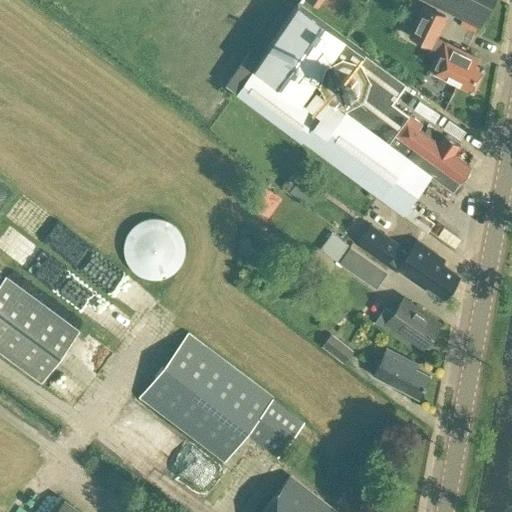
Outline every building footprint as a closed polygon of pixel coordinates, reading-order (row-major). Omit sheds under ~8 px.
[(423,0),(479,28),(493,0),(423,0)] [(398,107),(389,100),(392,100),(406,82),(296,3),(256,61),(246,53),(224,84),(236,92),(234,95),(298,144),(302,139),(426,231),(433,221),(408,203),(437,164),(459,180),(461,178),(466,177),(469,173),(468,168),(470,166),(452,153),(458,146),(443,135),(438,142),(418,128),(422,123),(398,107)] [(440,41),(434,38),(445,16),(424,6),(409,35),(430,46),(431,45),(437,48),(434,53),(437,55),(429,69),(472,90),(482,68),(472,63),(476,57),(440,40),(440,41)] [(264,221),(281,198),(265,186),(248,210),(264,221)] [(127,263),(130,268),(133,272),(138,275),(144,278),(153,280),(161,279),(168,276),(175,272),(179,267),(183,260),(184,252),(185,245),(183,239),(180,233),(178,229),(172,224),(167,220),(161,218),(154,217),(146,219),(139,221),(133,226),(128,231),(125,238),(123,245),(123,251),(125,258),(127,263)] [(444,260),(416,240),(407,253),(397,246),(399,245),(369,224),(356,243),(397,271),(398,269),(424,287),(426,285),(443,297),(458,276),(441,264),(444,260)] [(387,272),(350,246),(339,262),(375,288),(387,272)] [(0,352),(41,383),(80,331),(5,276),(0,283),(0,352)] [(389,325),(422,347),(439,323),(403,298),(393,312),(385,307),(374,321),(386,329),(389,325)] [(342,317),(347,310),(337,303),(330,313),(336,317),(342,317)] [(352,351),(337,339),(329,333),(320,344),(343,362),(352,351)] [(187,335),(141,395),(226,459),(246,433),(277,457),(303,422),(272,398),(272,399),(187,335)] [(419,398),(430,376),(410,366),(412,361),(386,348),(372,374),(419,398)] [(336,511),(289,475),(260,511),(336,511)] [(339,499),(355,511),(369,511),(371,510),(346,490),(339,499)] [(78,511),(59,499),(50,511),(78,511)]
